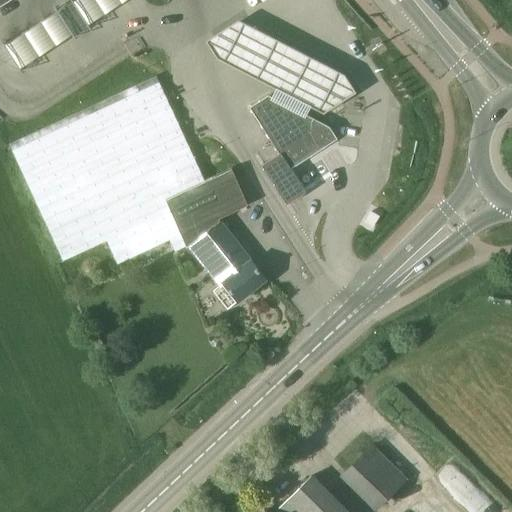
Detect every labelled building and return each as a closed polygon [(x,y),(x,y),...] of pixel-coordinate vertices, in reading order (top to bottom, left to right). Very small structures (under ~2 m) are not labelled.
[(21,70),(130,0),(75,0),(5,45),(21,70)] [(240,21),(207,40),(219,61),(322,115),(358,93),(345,74),(240,21)] [(267,279),(221,222),(219,219),(248,205),(231,168),(205,181),(157,78),(10,146),(64,261),(104,242),(116,268),(139,257),(138,257),(170,242),(176,253),(189,248),(220,287),(223,284),(238,302),(267,279)] [(268,96),(250,107),(280,154),(277,155),(262,165),(287,204),(306,192),(295,175),(290,168),(336,138),(329,127),(268,96)] [(385,203),(379,206),(383,212),(388,208),(385,203)] [(376,511),(407,479),(372,444),(339,476),(376,511)] [(279,508),(280,509),(282,511),(347,511),(311,475),(279,508)]
